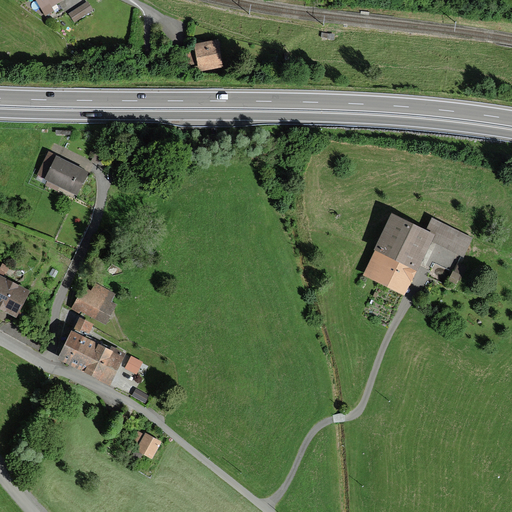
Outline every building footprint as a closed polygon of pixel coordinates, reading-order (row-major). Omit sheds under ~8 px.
[(63,0),(37,0),(46,15),(54,10),(52,7),(63,0)] [(88,13),(82,4),(69,13),(75,22),(88,13)] [(198,73),(222,68),(217,41),(192,46),(192,49),(185,51),(188,67),(196,65),(198,73)] [(112,152),(98,146),(91,160),(106,166),(112,152)] [(90,169),(49,149),(34,178),(45,184),(48,179),(78,194),(90,169)] [(473,237),(432,217),(427,227),(394,211),(362,274),(405,295),(432,241),(463,257),(473,237)] [(469,265),(459,260),(449,279),(457,283),(459,278),(461,280),(469,265)] [(0,306),(17,315),(32,288),(4,274),(9,265),(3,262),(1,265),(0,265),(0,306)] [(116,293),(96,282),(92,289),(84,285),(71,307),(80,312),(81,310),(106,324),(118,303),(112,300),(116,293)] [(95,322),(81,315),(74,328),(73,327),(58,356),(84,370),(99,341),(88,335),(95,322)] [(111,347),(99,341),(84,370),(111,384),(128,351),(113,344),(111,347)] [(143,361),(131,355),(125,366),(137,373),(143,361)] [(150,395),(137,387),(132,395),(145,403),(150,395)] [(132,441),(139,444),(132,456),(139,460),(143,453),(153,458),(163,440),(147,431),(145,433),(139,429),(132,441)]
